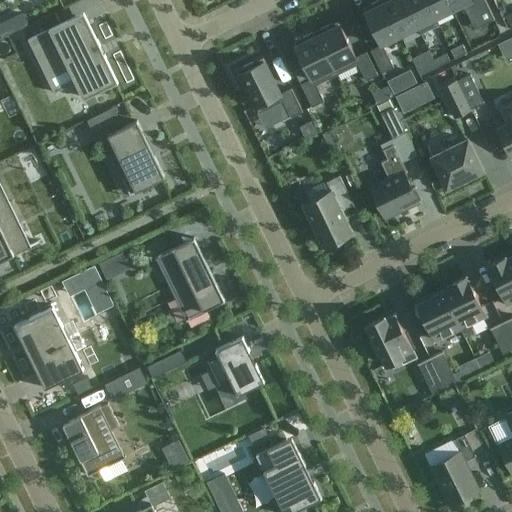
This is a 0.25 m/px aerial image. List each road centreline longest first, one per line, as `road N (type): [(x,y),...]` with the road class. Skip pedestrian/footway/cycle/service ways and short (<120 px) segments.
road 1 (residential): [(304,298),(179,39)]
road 2 (residential): [(411,511),(304,298)]
road 3 (residential): [(304,298),(511,198)]
